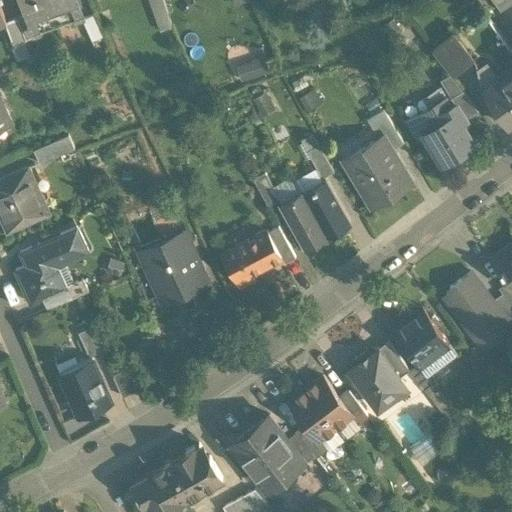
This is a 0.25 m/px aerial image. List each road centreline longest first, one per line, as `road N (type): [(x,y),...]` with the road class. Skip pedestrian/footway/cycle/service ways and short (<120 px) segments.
road 1 (residential): [(511,166),(220,389),(86,464)]
road 2 (residential): [(0,320),(67,474)]
